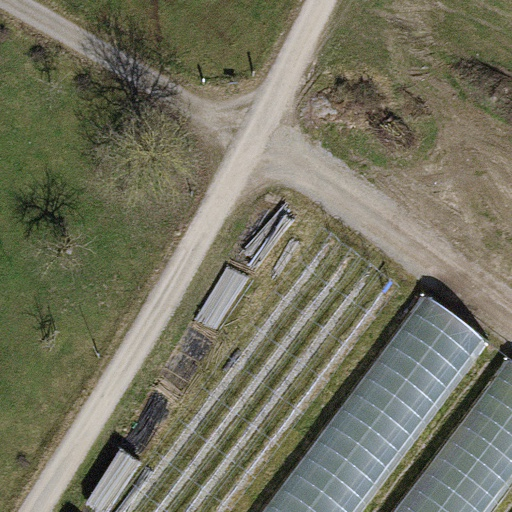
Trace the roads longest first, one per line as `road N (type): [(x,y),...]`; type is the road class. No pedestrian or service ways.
road 1 (track): [(7,0),(251,136),(511,330)]
road 2 (track): [(316,0),(251,136),(31,511)]
